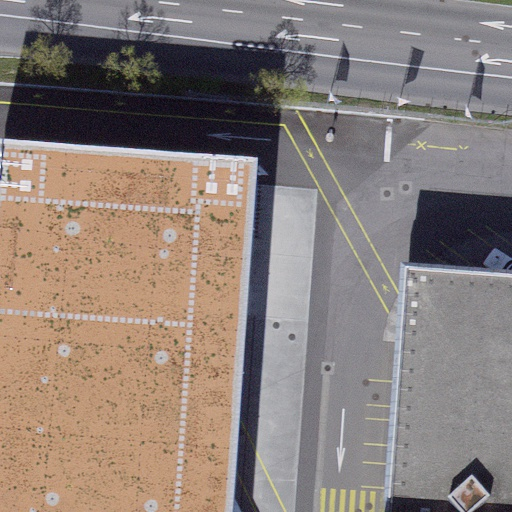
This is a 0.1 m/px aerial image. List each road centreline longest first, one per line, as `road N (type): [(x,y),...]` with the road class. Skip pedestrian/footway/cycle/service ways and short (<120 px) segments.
road 1 (tertiary): [(511,57),(18,0)]
road 2 (unknown): [(354,39),(342,182)]
